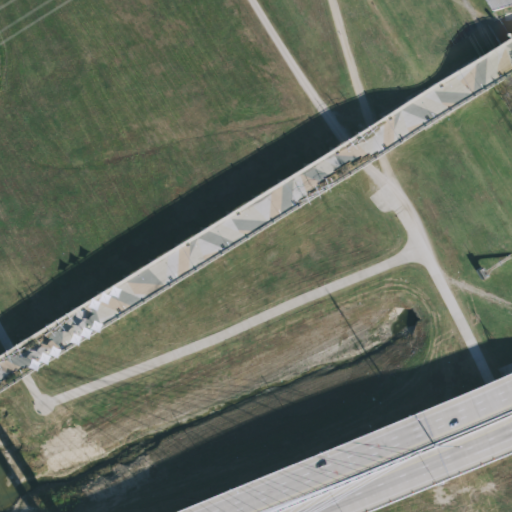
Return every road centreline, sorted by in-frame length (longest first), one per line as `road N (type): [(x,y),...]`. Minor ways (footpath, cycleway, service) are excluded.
road 1 (motorway): [(511,385),(200,511)]
road 2 (motorway): [(295,511),(511,425)]
road 3 (track): [(251,0),(383,189)]
road 4 (track): [(383,189),(335,0)]
